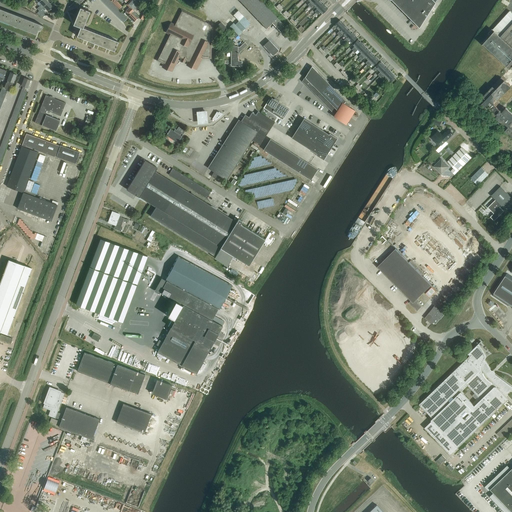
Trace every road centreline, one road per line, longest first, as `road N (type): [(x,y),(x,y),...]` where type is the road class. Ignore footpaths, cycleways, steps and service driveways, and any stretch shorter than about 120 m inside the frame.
road 1 (tertiary): [(0,458),(137,94)]
road 2 (unclassified): [(442,344),(359,265),(361,244),(402,180),(412,176),(441,190),(503,252)]
road 3 (unknown): [(145,357),(165,317),(149,290),(168,255),(229,280),(238,300),(201,376),(177,374)]
road 4 (unclassified): [(310,511),(325,478),(402,401),(442,344)]
road 5 (secondary): [(193,105),(225,101),(268,79),(339,7)]
road 6 (unknown): [(402,401),(452,461),(511,411)]
road 7 (unknown): [(107,429),(92,462),(125,478),(140,480),(152,470),(148,440)]
road 8 (residential): [(53,35),(117,58),(127,32),(102,8)]
